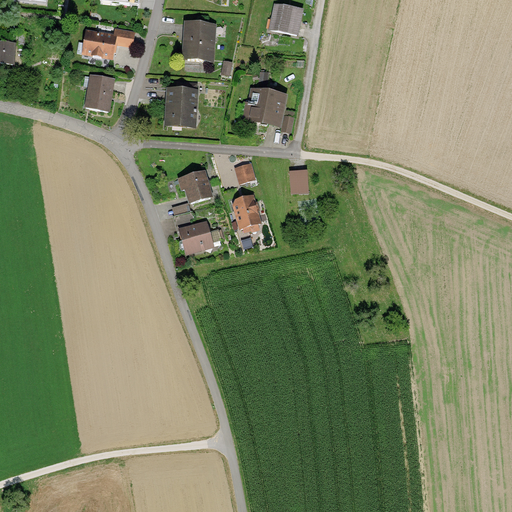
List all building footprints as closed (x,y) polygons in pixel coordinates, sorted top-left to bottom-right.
[(305,12),(276,6),(271,33),(300,39),(305,12)] [(216,26),(185,24),(183,61),(214,63),(216,26)] [(115,35),(87,31),(83,56),(114,61),(116,45),(134,48),(136,32),(116,29),(115,35)] [(17,45),(0,44),(0,65),(16,67),(17,45)] [(233,75),(233,61),(224,61),(224,75),(233,75)] [(260,85),(270,86),(271,72),(260,72),(260,85)] [(115,80),(90,77),(85,109),(110,113),(115,80)] [(198,92),(168,90),(166,128),(196,130),(198,92)] [(291,99),(253,91),(246,123),(283,131),(282,134),(292,136),(297,113),(288,111),(291,99)] [(253,166),(236,171),(240,187),(258,182),(253,166)] [(309,173),(291,174),(293,196),(310,195),(309,173)] [(207,174),(183,182),(190,204),(191,207),(215,200),(207,174)] [(254,200),(234,206),(242,233),(263,226),(254,200)] [(190,204),(174,209),(176,217),(193,212),(191,207),(190,204)] [(208,224),(181,232),(188,257),(216,249),(208,224)]
